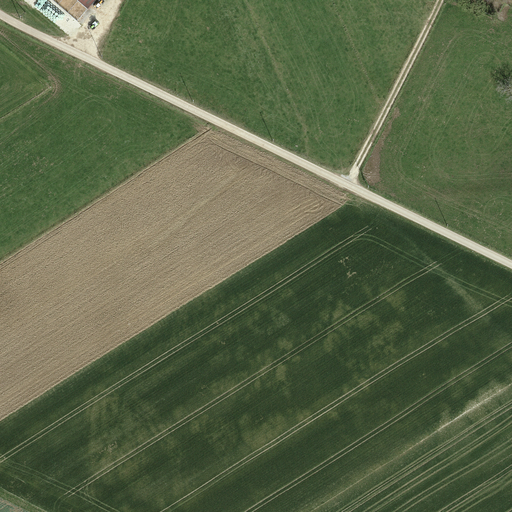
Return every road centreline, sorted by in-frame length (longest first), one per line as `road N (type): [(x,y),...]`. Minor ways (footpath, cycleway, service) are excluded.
road 1 (unclassified): [(511,266),(0,13)]
road 2 (track): [(346,185),(443,0)]
